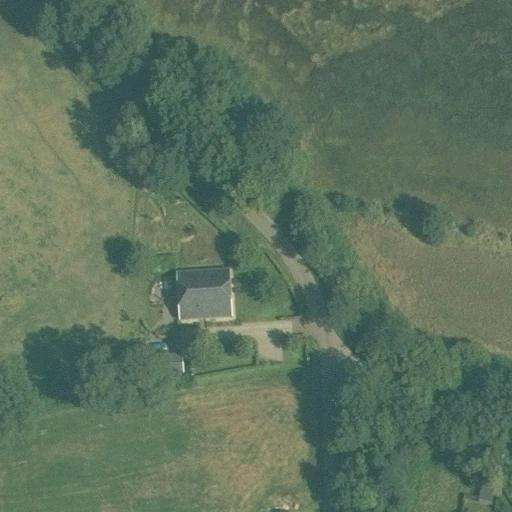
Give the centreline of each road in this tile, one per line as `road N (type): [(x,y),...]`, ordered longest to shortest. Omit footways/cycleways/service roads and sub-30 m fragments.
road 1 (unclassified): [(328,511),(324,338),(304,278),(271,231),(99,62),(48,0)]
road 2 (track): [(511,426),(325,353)]
